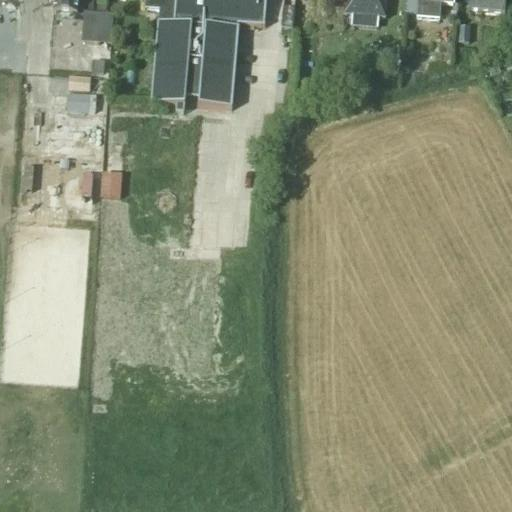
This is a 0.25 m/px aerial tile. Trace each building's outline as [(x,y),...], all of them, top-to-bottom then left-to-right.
[(47,0),(47,3),(54,3),(52,16),(76,18),(77,0),(47,0)] [(197,110),(232,113),(239,27),(264,29),(266,0),(145,0),(144,12),(158,13),(157,25),(156,25),(150,106),(175,108),(174,116),(183,117),(184,100),(198,101),(197,110)] [(283,9),(293,10),(294,2),(305,3),(305,0),(282,0),(283,2),(283,9)] [(343,0),(342,18),(351,19),(350,30),(376,32),(377,21),(385,22),(386,0),(343,0)] [(406,0),(407,4),(416,5),(415,21),(438,23),(439,7),(452,8),(452,0),(406,0)] [(505,0),(468,0),(467,13),(504,17),(505,0)] [(293,10),(283,9),(282,11),(280,32),(292,33),(293,10)] [(113,18),(83,16),(81,45),(111,47),(113,18)] [(469,30),(458,29),(457,46),(468,46),(469,30)] [(71,79),(71,93),(91,93),(92,79),(71,79)] [(67,96),(62,156),(102,159),(107,99),(67,96)] [(137,118),(105,116),(102,160),(134,162),(137,118)] [(219,137),(219,124),(205,124),(206,138),(219,137)]
